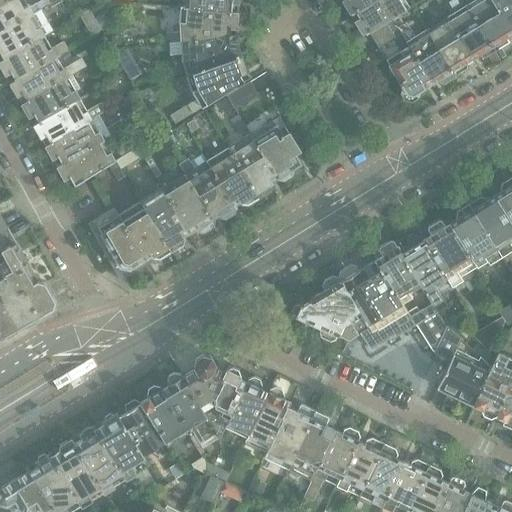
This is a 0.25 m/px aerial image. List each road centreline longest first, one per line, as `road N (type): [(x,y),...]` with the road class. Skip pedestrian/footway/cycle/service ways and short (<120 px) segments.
road 1 (residential): [(511,460),(427,420),(400,418),(217,320),(196,297)]
road 2 (tertiary): [(406,168),(196,297)]
road 3 (residential): [(0,133),(103,327)]
road 4 (residential): [(406,168),(307,9)]
road 5 (tertiary): [(0,444),(105,373),(145,328)]
road 6 (tertiary): [(511,103),(406,168)]
